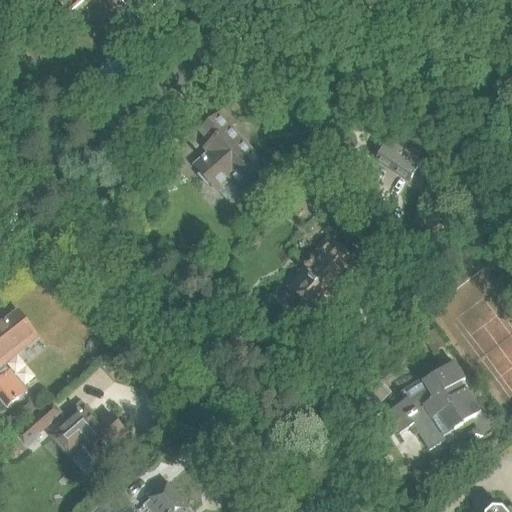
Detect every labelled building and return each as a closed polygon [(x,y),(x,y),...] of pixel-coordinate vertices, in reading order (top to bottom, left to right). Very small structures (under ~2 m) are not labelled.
[(61,0),(71,11),(86,0),(119,0),(126,8),(135,0),(138,0),(150,14),(165,0),(61,0)] [(223,114),(216,121),(205,107),(190,119),(202,133),(213,144),(205,151),(210,157),(196,170),(216,192),(232,179),(242,190),(264,170),(230,131),(234,127),(223,114)] [(427,160),(394,138),(376,165),(410,186),(427,160)] [(431,243),(456,230),(448,214),(423,227),(431,243)] [(283,303),(303,320),(312,310),(319,316),(344,288),(347,289),(363,271),(328,240),(312,259),(315,262),(290,291),(292,293),(283,303)] [(0,401),(7,411),(17,403),(18,402),(17,400),(24,394),(15,382),(15,381),(10,374),(9,374),(4,368),(39,340),(18,313),(0,326),(0,401)] [(436,332),(423,340),(423,341),(433,356),(446,346),(436,332)] [(444,439),(479,417),(482,416),(463,386),(466,384),(454,366),(424,385),(402,401),(405,405),(387,416),(400,437),(414,428),(429,453),(446,443),(444,439)] [(100,427),(85,410),(81,403),(63,419),(68,424),(50,439),(69,461),(83,448),(96,463),(126,436),(111,418),(100,427)] [(40,435),(61,417),(51,406),(15,437),(28,452),(43,439),(40,435)] [(188,511),(168,488),(153,501),(152,501),(145,507),(148,511),(188,511)]
